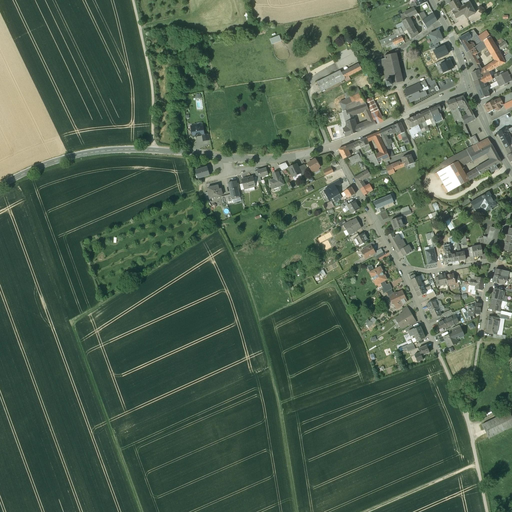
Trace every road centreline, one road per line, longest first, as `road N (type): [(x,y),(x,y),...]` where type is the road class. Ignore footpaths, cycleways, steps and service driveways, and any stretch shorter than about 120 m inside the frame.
road 1 (track): [(208,212),(201,236),(185,251),(72,322),(140,511)]
road 2 (track): [(202,182),(200,195),(243,280),(269,363),(296,511)]
road 3 (tertiary): [(0,186),(94,152),(255,159),(330,148)]
road 4 (track): [(132,0),(149,74),(152,150)]
road 5 (track): [(445,372),(465,414),(486,511)]
road 6 (residential): [(330,148),(399,266)]
